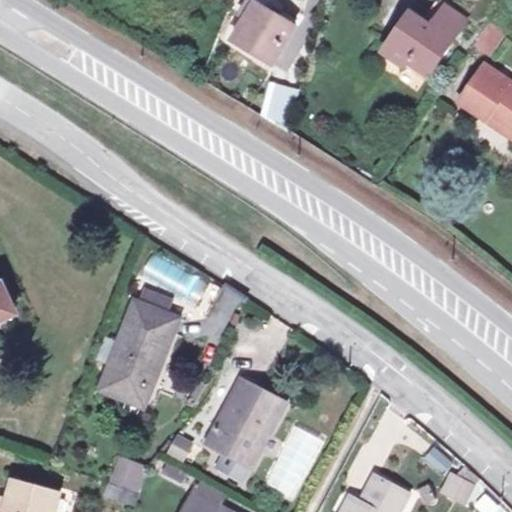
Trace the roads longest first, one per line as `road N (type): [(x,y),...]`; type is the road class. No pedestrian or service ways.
road 1 (unclassified): [(0,99),(68,141),(121,189),(304,306),(445,412),(511,474)]
road 2 (secondary): [(511,351),(329,212),(0,9)]
